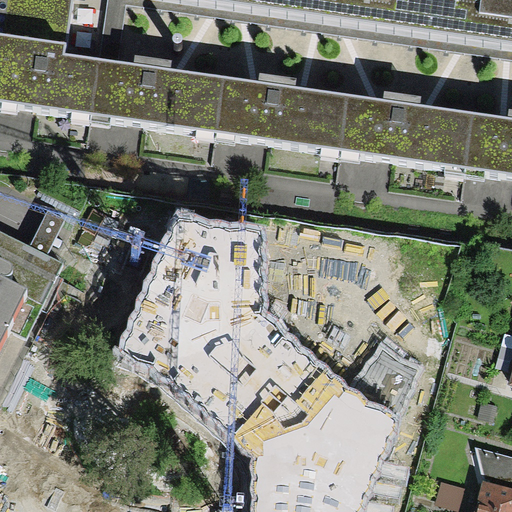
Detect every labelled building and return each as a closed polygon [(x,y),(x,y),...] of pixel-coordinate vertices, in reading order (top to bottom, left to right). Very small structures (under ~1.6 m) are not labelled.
[(70,0),(0,0),(0,66),(61,74),(70,0)] [(84,0),(259,24),(262,0),(84,0)] [(262,0),(259,24),(441,48),(447,0),(262,0)] [(511,0),(447,0),(441,48),(511,57),(511,0)] [(0,130),(65,141),(74,76),(61,74),(0,66),(0,130)] [(195,158),(205,94),(74,76),(65,141),(141,151),(195,158)] [(326,176),(335,111),(205,94),(195,158),(271,168),(326,176)] [(456,194),(466,129),(335,111),(326,176),(395,185),(456,194)] [(511,135),(466,129),(456,194),(511,201),(511,135)] [(79,190),(34,184),(32,195),(77,201),(79,190)] [(180,219),(124,350),(239,443),(255,456),(256,511),(358,511),(418,371),(383,350),(354,389),(261,315),(261,231),(180,219)] [(0,365),(32,295),(0,277),(0,365)] [(441,506),(463,511),(469,488),(447,482),(441,506)] [(511,511),(511,499),(482,491),(475,511),(511,511)]
